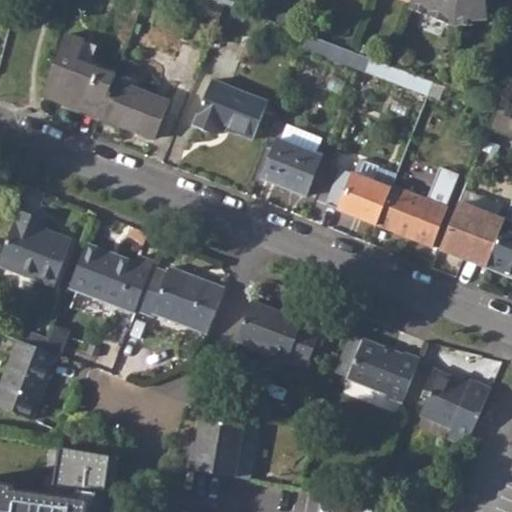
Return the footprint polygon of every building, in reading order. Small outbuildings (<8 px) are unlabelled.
[(410,0),(408,7),(455,25),(457,0),(410,0)] [(457,0),(455,25),(474,23),(475,18),(489,17),(488,8),(502,8),(501,0),(457,0)] [(77,103),(102,113),(115,80),(118,72),(79,57),(85,38),(70,32),(46,94),(76,105),(77,103)] [(303,46),(315,51),(320,39),(308,35),(303,46)] [(364,69),(427,93),(432,81),(368,57),(364,69)] [(192,126),(213,135),(217,126),(231,88),(210,79),(192,126)] [(102,116),(156,136),(169,101),(115,80),(102,113),(102,116)] [(217,126),(251,139),(266,102),(231,88),(217,126)] [(511,110),(497,105),(493,117),(511,123),(511,110)] [(264,179),(306,195),(322,154),(280,138),(264,179)] [(393,184),(398,171),(361,157),(354,172),(340,167),(326,202),(378,222),(391,187),(393,184)] [(457,208),(467,211),(477,187),(467,183),(457,208)] [(378,222),(441,247),(456,209),(393,184),(391,187),(378,222)] [(74,241),(45,230),(36,228),(39,216),(19,210),(0,259),(0,265),(56,287),(74,241)] [(49,220),(39,216),(36,228),(45,230),(49,220)] [(448,249),(486,264),(498,231),(461,217),(448,249)] [(488,265),(511,274),(511,242),(510,242),(511,234),(511,220),(506,218),(488,265)] [(72,288),(138,312),(138,311),(155,267),(157,263),(141,256),(138,263),(88,244),(72,288)] [(155,267),(138,311),(153,317),(155,313),(209,334),(226,288),(172,268),(170,272),(155,267)] [(236,344),(305,369),(320,331),(302,325),(305,321),(252,302),(236,344)] [(56,327),(50,342),(47,351),(59,355),(62,357),(70,332),(56,327)] [(333,372),(348,377),(364,339),(350,334),(333,372)] [(37,337),(33,346),(47,351),(50,342),(37,337)] [(403,355),(364,339),(348,377),(389,392),(387,395),(404,401),(421,359),(405,352),(403,355)] [(0,390),(0,405),(35,419),(59,355),(47,351),(33,346),(19,341),(0,390)] [(449,439),(465,446),(472,433),(491,388),(464,377),(460,383),(453,381),(454,377),(433,369),(423,391),(429,393),(419,416),(441,426),(442,422),(453,427),(449,439)] [(187,468),(234,476),(243,426),(258,428),(262,408),(217,392),(213,421),(201,418),(196,453),(190,452),(187,468)] [(311,427),(320,403),(305,398),(297,421),(311,427)] [(249,479),(258,428),(243,426),(234,476),(249,479)] [(15,486),(0,483),(0,511),(104,511),(108,482),(112,456),(61,448),(56,477),(52,495),(43,494),(14,490),(15,486)] [(112,456),(108,482),(117,483),(120,458),(112,456)] [(52,495),(56,477),(47,476),(43,494),(52,495)]
